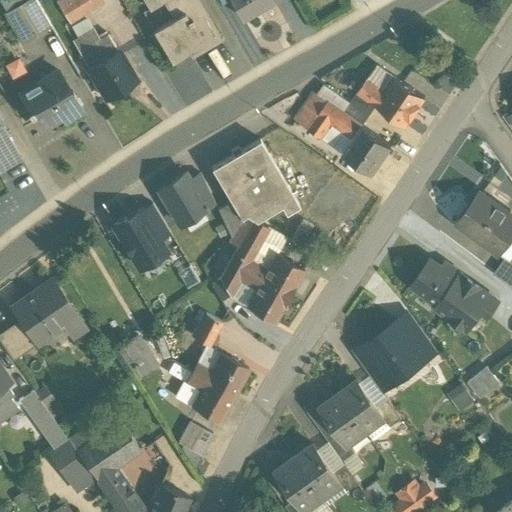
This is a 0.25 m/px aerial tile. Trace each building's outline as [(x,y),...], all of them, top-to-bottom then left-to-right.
[(33,0),(30,0),(2,16),(21,47),(51,29),(33,0)] [(100,0),(70,0),(58,8),(70,28),(105,8),(100,0)] [(200,7),(196,0),(141,0),(150,14),(165,6),(175,22),(200,7)] [(227,0),(241,24),(274,6),(270,0),(227,0)] [(223,44),(200,7),(175,22),(154,35),(173,67),(190,56),(188,53),(201,45),(206,54),(223,44)] [(93,33),(73,45),(80,57),(100,45),(99,44),(93,33)] [(100,45),(80,57),(89,72),(118,55),(108,39),(99,44),(100,45)] [(118,55),(89,72),(108,104),(137,88),(118,55)] [(394,82),(375,69),(365,83),(384,96),(394,82)] [(71,97),(60,77),(56,76),(22,97),(21,101),(30,116),(29,117),(32,122),(35,120),(42,133),(45,134),(63,123),(66,126),(69,127),(82,120),(83,116),(78,108),(79,105),(74,98),(71,97)] [(384,96),(374,110),(403,130),(423,102),(394,82),(384,96)] [(384,96),(365,83),(355,97),(374,110),(384,96)] [(341,116),(313,97),(293,125),(318,142),(328,128),(349,143),(359,129),(341,116)] [(374,110),(355,97),(348,107),(367,120),(374,110)] [(367,120),(348,107),(341,116),(359,129),(360,130),(367,120)] [(0,176),(22,164),(0,125),(0,176)] [(349,143),(328,128),(318,142),(340,157),(349,143)] [(360,130),(359,129),(349,143),(340,157),(370,178),(389,150),(360,130)] [(233,160),(211,172),(231,206),(234,211),(242,225),(246,218),(255,223),(256,223),(257,212),(276,201),(289,194),(260,144),(240,155),(233,160)] [(238,151),(231,156),(233,160),(240,155),(238,151)] [(186,177),(159,193),(180,229),(205,214),(195,196),(197,195),(191,185),(186,177)] [(216,207),(202,179),(191,185),(197,195),(195,196),(205,214),(216,207)] [(289,194),(276,201),(281,210),(286,218),(298,210),(289,194)] [(511,234),(511,221),(478,196),(455,227),(496,257),(511,234)] [(276,201),(257,212),(256,223),(255,224),(256,224),(258,225),(281,210),(276,201)] [(231,206),(219,213),(232,242),(242,225),(234,211),(231,206)] [(153,207),(142,214),(160,243),(171,236),(153,207)] [(137,218),(129,222),(126,221),(114,229),(140,271),(167,255),(160,243),(142,214),(141,212),(137,214),(137,218)] [(232,242),(230,246),(239,252),(255,223),(246,218),(242,225),(232,242)] [(239,252),(236,259),(249,267),(262,244),(269,232),(258,225),(256,224),(255,224),(256,223),(255,223),(239,252)] [(314,230),(304,224),(292,245),(303,251),(314,230)] [(287,242),(269,232),(262,244),(281,254),(287,242)] [(281,254),(262,244),(251,264),(268,273),(277,258),(278,258),(281,254)] [(278,258),(277,258),(268,273),(262,284),(290,300),(305,274),(278,258)] [(249,267),(236,259),(222,283),(221,284),(231,300),(239,285),(245,274),(249,267)] [(268,273),(251,264),(249,267),(245,274),(262,284),(268,273)] [(511,267),(508,264),(495,281),(511,293),(511,267)] [(496,306),(445,269),(441,273),(430,265),(412,290),(437,308),(434,311),(464,332),(477,313),(486,320),(496,306)] [(262,284),(245,274),(239,285),(256,295),(262,284)] [(51,282),(12,309),(21,322),(37,346),(77,319),(51,282)] [(231,300),(221,284),(222,283),(221,283),(212,288),(222,305),(231,300)] [(290,300),(262,284),(256,295),(248,310),(247,311),(275,326),(290,300)] [(256,295),(239,285),(231,300),(248,310),(256,295)] [(206,317),(194,340),(209,349),(222,326),(206,317)] [(434,356),(406,318),(396,325),(423,363),(434,356)] [(21,322),(0,336),(0,343),(13,363),(37,346),(21,322)] [(423,363),(396,325),(353,356),(380,394),(423,363)] [(159,365),(141,337),(126,346),(144,375),(159,365)] [(250,372),(221,356),(212,372),(206,383),(235,399),(250,372)] [(212,372),(197,364),(191,375),(206,383),(212,372)] [(12,384),(0,367),(0,407),(11,400),(13,398),(6,388),(12,384)] [(206,383),(191,375),(186,385),(190,388),(201,393),(206,383)] [(489,376),(478,385),(485,394),(496,385),(489,376)] [(235,399),(206,383),(201,393),(193,407),(192,409),(218,424),(235,399)] [(373,412),(354,385),(337,397),(365,435),(381,423),(373,412)] [(190,388),(183,401),(193,407),(201,393),(190,388)] [(508,406),(495,389),(478,402),(491,420),(508,406)] [(43,392),(36,397),(43,407),(50,402),(43,392)] [(36,397),(33,394),(20,403),(38,430),(52,421),(43,407),(36,397)] [(365,435),(337,397),(318,410),(337,438),(345,449),(365,435)] [(11,400),(0,407),(0,424),(19,411),(11,400)] [(386,402),(373,412),(381,423),(387,431),(399,422),(386,402)] [(482,420),(470,405),(456,416),(468,431),(482,420)] [(121,424),(79,454),(97,479),(99,482),(115,470),(141,451),(121,424)] [(212,436),(189,424),(178,445),(201,458),(212,436)] [(337,438),(327,445),(341,464),(351,457),(345,449),(337,438)] [(79,454),(70,441),(50,455),(77,493),(97,479),(79,454)] [(172,467),(158,443),(148,449),(162,473),(172,467)] [(330,477),(310,449),(293,461),(321,500),(338,488),(330,477)] [(321,500),(293,461),(274,475),(294,503),(300,511),(304,511),(321,500)] [(356,487),(343,468),(330,477),(338,488),(344,495),(356,487)] [(115,470),(99,482),(121,511),(147,511),(145,511),(115,470)] [(151,511),(185,511),(190,500),(160,489),(151,511)] [(321,500),(304,511),(329,511),(321,500)] [(431,509),(426,501),(410,511),(445,511),(439,503),(431,509)] [(300,511),(294,503),(283,510),(284,511),(300,511)] [(511,511),(511,503),(499,511),(511,511)]
